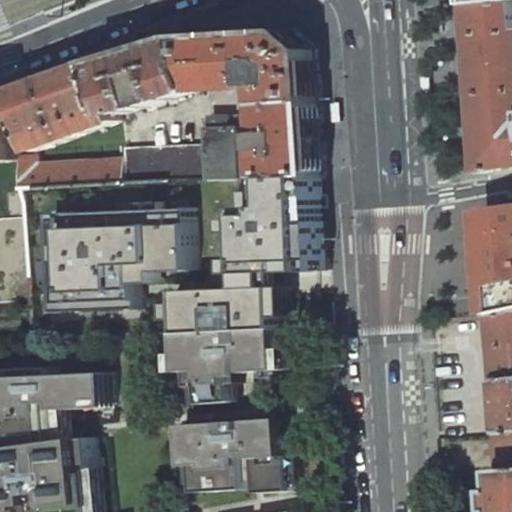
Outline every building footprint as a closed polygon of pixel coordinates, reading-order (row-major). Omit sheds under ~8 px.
[(511,1),(471,5),(482,174),(511,168),(511,1)] [(224,89),(272,85),(273,105),(322,101),(319,50),(296,30),(191,36),(190,37),(206,90),(207,90),(224,89)] [(190,37),(104,63),(123,115),(124,114),(206,90),(190,37)] [(41,151),(126,120),(124,114),(123,115),(104,63),(20,93),(40,151),(41,151)] [(0,160),(24,159),(24,158),(20,93),(0,97),(0,160)] [(245,150),(245,179),(250,179),(273,178),(276,178),(327,176),(322,101),(273,105),(275,133),(270,133),(271,149),(252,150),(245,150)] [(235,115),(214,115),(214,128),(235,127),(235,115)] [(212,145),(214,180),(222,180),(245,179),(245,150),(244,126),(242,126),(235,127),(214,128),(212,128),(212,145)] [(212,145),(130,149),(129,149),(129,158),(129,183),(173,182),(214,180),(212,145)] [(41,156),(24,158),(24,159),(26,187),(28,187),(129,183),(129,158),(42,164),(41,156)] [(332,284),(327,176),(245,179),(247,219),(233,219),(234,235),(248,234),(249,260),(237,261),(237,274),(248,273),(249,288),(296,286),(332,284)] [(511,207),(487,211),(494,314),(504,312),(502,286),(511,284),(511,207)] [(199,210),(57,215),(61,314),(146,311),(145,285),(166,285),(166,272),(201,270),(199,210)] [(511,311),(511,284),(502,286),(504,312),(511,311)] [(297,318),(296,286),(189,290),(189,303),(177,304),(178,322),(190,321),(190,335),(287,331),(286,318),(297,318)] [(491,315),(502,433),(511,432),(511,311),(504,312),(494,314),(491,315)] [(336,326),(311,327),(312,342),(337,341),(336,326)] [(190,335),(186,335),(187,373),(197,373),(197,388),(208,387),(209,405),(240,404),(239,385),(248,385),(248,372),(255,372),(255,374),(288,372),(287,331),(190,335)] [(338,355),(313,356),(314,376),(339,375),(338,355)] [(0,437),(27,438),(27,448),(69,442),(67,410),(100,408),(99,401),(117,400),(115,374),(61,377),(61,367),(0,369),(0,437)] [(295,493),(290,421),(257,423),(258,431),(251,431),(250,424),(231,425),(231,432),(225,433),(225,425),(191,427),(194,468),(200,467),(202,494),(254,491),(254,485),(261,485),(262,495),(295,493)] [(511,469),(511,432),(502,433),(505,470),(511,469)] [(41,504),(42,511),(100,511),(97,470),(102,470),(99,438),(69,442),(27,448),(0,451),(0,511),(34,511),(34,504),(41,504)]
